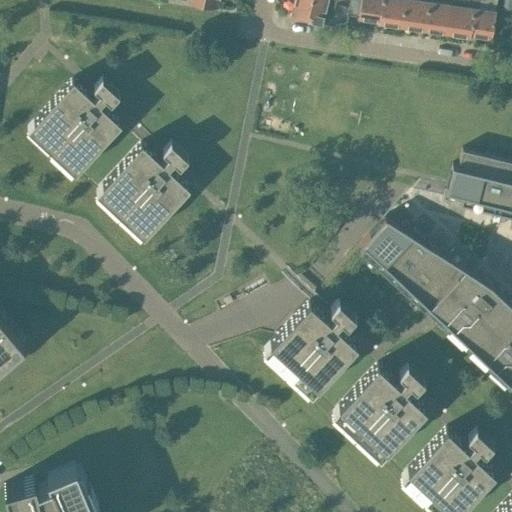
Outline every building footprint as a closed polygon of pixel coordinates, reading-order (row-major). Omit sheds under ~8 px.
[(334,4),(318,0),(295,0),(291,15),(333,25),(336,14),(332,13),(334,4)] [(382,0),(359,0),(359,5),(358,13),(358,16),(380,19),(382,0)] [(382,0),(380,19),(379,21),(401,25),(404,0),(382,0)] [(404,0),(401,25),(424,28),(428,0),(404,0)] [(425,28),(447,32),(447,30),(452,1),(442,0),(428,0),(424,28),(425,28)] [(447,30),(447,32),(469,35),(469,33),(474,0),(451,0),(452,1),(447,30)] [(474,0),(469,33),(469,35),(471,35),(471,33),(491,36),(496,8),(480,6),(480,0),(474,0)] [(359,5),(349,4),(347,12),(358,13),(359,5)] [(111,99),(112,97),(119,90),(102,74),(94,83),(111,99)] [(121,119),(73,75),(27,124),(75,168),(121,119)] [(179,163),(181,161),(188,154),(171,138),(162,147),(179,163)] [(143,232),(189,183),(142,139),(96,188),(143,232)] [(460,201),(471,204),(484,150),(462,145),(458,162),(452,161),(446,188),(462,192),(460,201)] [(492,209),(505,156),(484,150),(471,204),(492,209)] [(511,157),(505,156),(492,209),(511,214),(511,157)] [(399,222),(384,212),(360,238),(365,242),(359,248),(377,265),(415,224),(405,215),(399,222)] [(431,239),(415,224),(377,265),(393,280),(431,239)] [(437,244),(431,239),(393,280),(409,295),(446,254),(440,249),(441,247),(437,244)] [(511,297),(490,278),(441,247),(440,249),(446,254),(409,295),(411,297),(412,296),(425,308),(430,303),(511,378),(511,297)] [(338,295),(330,304),(347,320),(355,311),(338,295)] [(311,390),(357,340),(309,296),(263,345),(311,390)] [(0,361),(24,341),(1,313),(6,309),(0,302),(0,361)] [(380,453),(426,404),(378,359),(332,409),(380,453)] [(398,368),(416,384),(424,375),(407,359),(398,368)] [(453,511),(494,468),(447,423),(401,473),(442,511),(453,511)] [(467,432),(484,448),(493,439),(476,423),(467,432)] [(102,511),(87,475),(86,476),(80,461),(77,462),(75,459),(47,470),(50,478),(38,483),(34,472),(4,481),(12,511),(102,511)] [(511,511),(511,490),(491,511),(511,511)]
